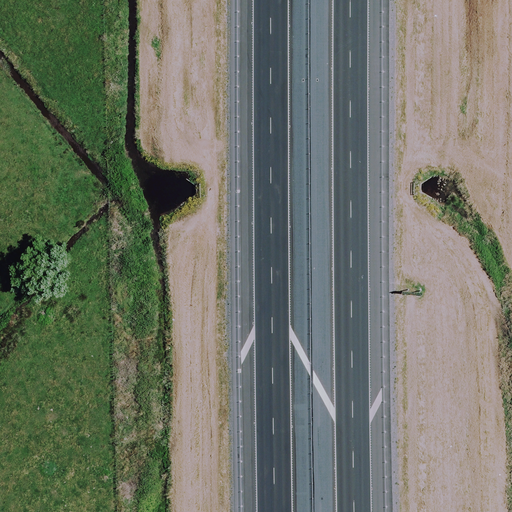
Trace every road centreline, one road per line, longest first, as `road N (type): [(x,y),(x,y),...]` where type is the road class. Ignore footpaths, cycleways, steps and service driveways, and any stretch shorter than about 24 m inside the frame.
road 1 (motorway): [(349,0),(354,511)]
road 2 (motorway): [(275,511),(271,0)]
